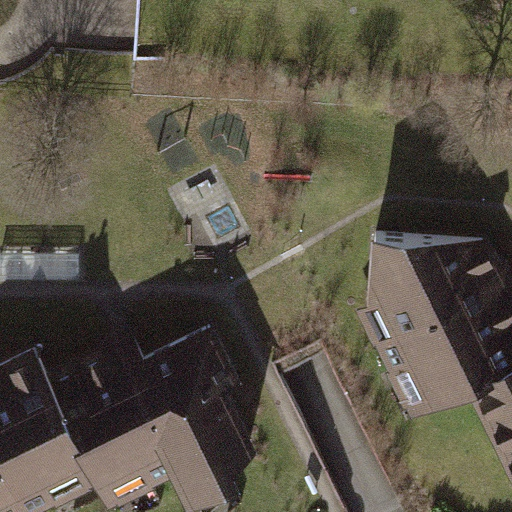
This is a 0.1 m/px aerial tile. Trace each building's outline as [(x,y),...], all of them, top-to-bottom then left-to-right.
[(469,381),(511,360),(511,268),(505,252),(499,255),(492,238),(371,234),(369,305),(360,309),(408,410),(469,381)] [(0,247),(0,272),(82,273),(82,248),(0,247)] [(102,352),(52,376),(102,480),(112,504),(177,474),(193,509),(250,482),(243,467),(264,443),(236,383),(249,377),(219,314),(161,342),(151,320),(122,333),(98,345),(102,352)] [(0,511),(35,511),(102,480),(52,376),(41,354),(0,373),(0,511)] [(511,360),(469,381),(511,471),(511,360)]
